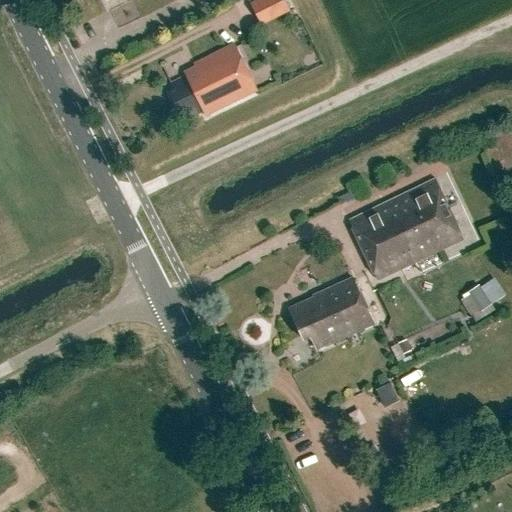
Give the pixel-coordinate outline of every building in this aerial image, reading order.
[(290,13),(283,0),(258,0),(250,5),(261,27),(290,13)] [(171,84),(175,93),(170,95),(179,114),(184,112),(188,120),(204,113),(206,118),(210,116),(210,115),(256,92),(234,46),(187,70),(187,69),(183,71),(186,77),(171,84)] [(349,222),(377,281),(462,240),(434,181),(349,222)] [(479,321),(501,309),(497,302),(511,295),(501,276),(465,295),(479,321)] [(313,297),(314,299),(289,310),(304,341),(310,338),(316,350),(329,344),(329,345),(375,325),(353,279),(313,297)]
